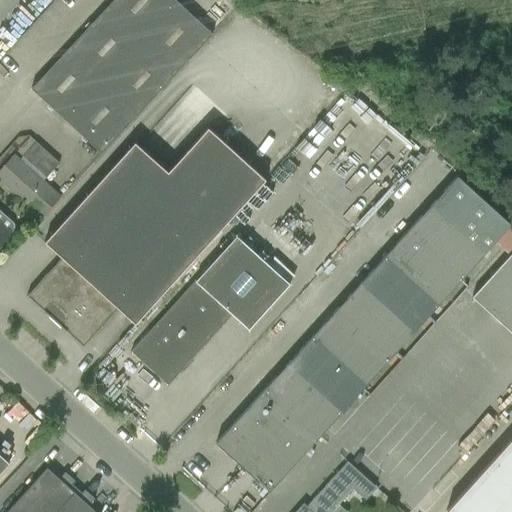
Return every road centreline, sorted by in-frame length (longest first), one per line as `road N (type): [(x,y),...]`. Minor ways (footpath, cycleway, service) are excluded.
road 1 (unknown): [(142,478),(426,180)]
road 2 (unclassified): [(180,511),(0,351)]
road 3 (unknown): [(0,126),(104,0)]
road 4 (unknown): [(0,293),(69,351),(75,374),(58,403)]
